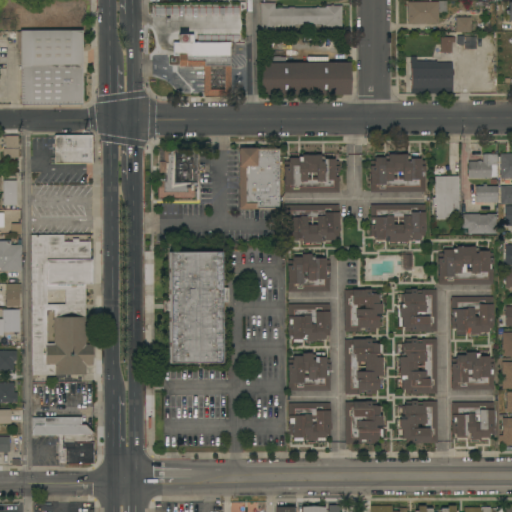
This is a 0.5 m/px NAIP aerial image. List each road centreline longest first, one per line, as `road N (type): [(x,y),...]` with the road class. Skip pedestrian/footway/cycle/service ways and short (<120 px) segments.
road 1 (residential): [(0,120),(511,117)]
road 2 (primary): [(125,482),(135,442),(132,184)]
road 3 (tertiary): [(233,482),(511,479)]
road 4 (primary): [(109,121),(115,387)]
road 5 (residential): [(0,483),(125,482)]
